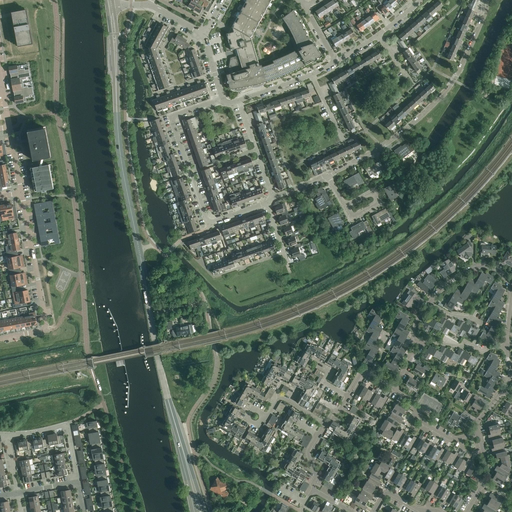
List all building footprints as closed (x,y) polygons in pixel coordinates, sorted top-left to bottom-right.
[(191,0),(191,1),(188,7),(194,10),(199,1),(197,0),(191,0)] [(200,13),(203,7),(203,6),(206,8),(209,3),(203,0),(199,0),(199,1),(194,10),(200,13)] [(226,79),(226,80),(226,82),(226,83),(226,84),(227,85),(227,86),(228,86),(228,87),(229,88),(229,90),(231,89),(232,90),(233,90),(234,90),(235,91),(236,91),(237,91),(238,91),(239,91),(240,91),(241,91),(242,91),(243,90),(244,90),(245,89),(246,89),(247,88),(248,88),(248,87),(249,86),(255,85),(256,85),(257,85),(258,85),(259,85),(260,85),(261,85),(262,84),(263,84),(264,83),(265,83),(265,82),(266,82),(267,81),(271,80),(273,80),(277,78),(279,78),(282,76),(284,75),(286,75),(288,74),(290,73),(291,72),(294,71),(296,70),(297,70),(299,68),(303,67),(306,65),(310,63),(314,61),(323,56),(322,55),(318,50),(314,43),(311,44),(308,37),(305,30),(304,30),(303,28),(304,27),(302,23),(300,23),(299,21),(300,20),(298,16),(296,17),(295,15),(296,14),(293,10),(284,17),(282,18),(286,24),(290,30),(293,36),(289,37),(292,44),(293,46),(295,51),(294,51),(290,53),(289,54),(285,56),(283,57),(281,58),(278,59),(275,60),(273,61),(273,63),(262,67),(262,65),(260,65),(259,63),(251,38),(254,32),(256,28),(258,24),(259,23),(271,0),(246,0),(232,27),(228,33),(226,34),(231,50),(236,49),(238,53),(238,56),(236,56),(232,57),(231,58),(230,58),(230,59),(229,67),(229,68),(230,68),(239,65),(241,64),(242,68),(245,67),(245,69),(238,72),(233,73),(232,71),(231,72),(230,72),(229,74),(228,74),(226,75),(227,77),(226,77),(226,78),(226,79)] [(339,6),(335,0),(333,0),(330,2),(334,9),(339,6)] [(384,5),(389,11),(393,7),(389,1),(384,5)] [(443,5),(439,1),(433,6),(437,11),(443,5)] [(334,9),(330,2),(325,5),(329,12),(334,9)] [(329,12),(325,5),(320,8),(324,15),(329,12)] [(380,9),(385,14),(389,11),(384,5),(380,9)] [(427,11),(432,16),(437,11),(433,6),(427,11)] [(316,12),(320,18),(324,15),(320,8),(316,12)] [(475,12),(474,11),(469,9),(466,16),(471,19),(475,12)] [(33,44),(27,10),(12,12),(18,47),(33,44)] [(422,16),(426,21),(432,16),(427,11),(422,16)] [(375,12),(370,16),(375,22),(379,18),(378,16),(375,13),(375,12)] [(366,19),(370,25),(375,22),(370,16),(366,19)] [(416,21),(420,26),(426,21),(422,16),(416,21)] [(462,23),(468,26),(471,19),(466,16),(462,23)] [(361,22),(365,28),(370,25),(366,19),(361,22)] [(410,26),(414,31),(420,26),(416,21),(410,26)] [(150,53),(146,55),(159,91),(173,85),(172,82),(169,83),(167,78),(170,77),(169,73),(166,74),(164,67),(167,66),(166,63),(163,64),(160,57),(163,56),(162,53),(159,54),(157,49),(160,44),(163,45),(164,42),(162,41),(165,34),(168,36),(169,33),(167,31),(169,27),(164,24),(164,25),(158,22),(145,46),(146,47),(149,48),(150,53)] [(356,26),(361,32),(365,28),(361,22),(356,26)] [(459,30),(465,33),(468,26),(462,23),(459,30)] [(404,31),(409,36),(414,31),(410,26),(404,31)] [(355,35),(352,29),(347,32),(350,38),(355,35)] [(456,37),(462,40),(465,33),(459,30),(456,37)] [(398,36),(400,38),(403,41),(409,36),(404,31),(398,36)] [(342,35),(346,41),(350,38),(347,32),(342,35)] [(173,36),(171,41),(178,45),(182,38),(177,35),(176,37),(173,36)] [(337,38),(341,44),(346,41),(342,35),(337,38)] [(453,44),(459,47),(462,40),(456,37),(453,44)] [(186,43),(187,40),(182,38),(178,45),(185,49),(190,45),(186,43)] [(332,41),(336,47),(341,44),(337,38),(332,41)] [(450,51),(456,54),(459,47),(453,44),(450,51)] [(192,50),(190,45),(185,49),(188,57),(196,54),(195,49),(192,50)] [(404,52),(403,52),(407,59),(413,55),(408,49),(404,52)] [(381,56),(378,51),(371,55),(375,60),(381,56)] [(447,59),(453,61),(456,54),(450,51),(447,59)] [(375,60),(371,55),(365,59),(368,64),(375,60)] [(411,65),(417,61),(413,55),(407,59),(411,65)] [(368,64),(365,59),(358,63),(361,68),(368,64)] [(416,72),(421,68),(417,61),(411,65),(416,72)] [(361,68),(358,63),(351,67),(355,72),(361,68)] [(11,77),(30,73),(29,69),(29,70),(25,70),(24,69),(21,70),(20,66),(9,68),(11,77)] [(356,74),(355,72),(351,67),(345,71),(348,76),(349,78),(356,74)] [(193,78),(204,75),(202,70),(194,72),(191,73),(193,78)] [(348,76),(345,71),(338,75),(342,80),(348,76)] [(13,86),(23,84),(22,80),(26,79),(26,78),(30,77),(30,73),(11,77),(13,86)] [(331,79),(333,81),(335,84),(342,80),(338,75),(331,79)] [(155,105),(157,112),(209,94),(206,87),(208,87),(206,81),(201,83),(200,80),(197,81),(198,84),(191,87),(190,84),(187,85),(187,88),(180,90),(179,87),(176,89),(177,91),(170,94),(169,91),(166,92),(167,95),(160,97),(159,95),(156,96),(157,99),(152,100),(154,106),(155,105)] [(14,94),(33,91),(32,87),(28,88),(28,87),(24,87),(23,84),(13,86),(14,94)] [(435,89),(431,84),(425,89),(429,94),(435,89)] [(311,96),(308,89),(301,92),(303,98),(311,96)] [(419,94),(424,99),(429,94),(425,89),(419,94)] [(16,103),(27,101),(26,101),(26,97),(30,97),(29,95),(33,95),(34,95),(33,91),(14,94),(16,103)] [(303,98),(301,92),(294,95),(296,101),(303,98)] [(334,95),(333,95),(336,102),(342,100),(339,93),(334,95)] [(414,99),(418,104),(424,99),(419,94),(414,99)] [(296,101),(294,95),(286,97),(289,103),(296,101)] [(289,103),(286,97),(279,100),(281,106),(289,103)] [(408,105),(412,109),(418,104),(414,99),(408,105)] [(281,106),(279,100),(271,102),(274,108),(281,106)] [(342,100),(336,102),(340,109),(346,107),(342,100)] [(274,108),(271,102),(265,105),(267,111),(274,108)] [(257,107),(258,110),(259,113),(260,113),(267,111),(265,105),(257,107)] [(402,110),(407,115),(412,109),(408,105),(402,110)] [(346,107),(340,109),(343,116),(349,114),(346,107)] [(396,115),(401,120),(407,115),(402,110),(396,115)] [(349,114),(343,116),(346,124),(352,121),(349,114)] [(391,120),(395,125),(401,120),(396,115),(391,120)] [(188,120),(188,118),(182,120),(183,122),(184,121),(185,124),(184,125),(185,129),(187,128),(188,131),(196,129),(199,128),(195,117),(188,120)] [(162,121),(159,122),(158,119),(150,122),(152,127),(163,123),(162,121)] [(385,125),(389,130),(395,125),(391,120),(385,125)] [(350,131),(355,128),(352,121),(346,124),(350,131)] [(257,124),(259,132),(265,130),(263,122),(257,124)] [(161,126),(164,125),(163,123),(152,127),(154,132),(162,129),(161,126)] [(46,128),(28,131),(33,161),(51,157),(46,128)] [(265,130),(259,132),(262,139),(268,137),(265,130)] [(164,136),(167,135),(167,133),(156,137),(157,142),(165,139),(164,136)] [(268,137),(262,139),(264,146),(270,144),(268,137)] [(241,148),(239,140),(238,138),(233,140),(236,150),(241,148)] [(244,138),(239,140),(241,148),(247,146),(244,138)] [(169,142),(167,143),(165,139),(157,142),(159,147),(170,143),(169,142)] [(236,150),(233,140),(228,141),(231,152),(236,150)] [(231,152),(228,141),(223,143),(226,153),(231,152)] [(362,147),(359,141),(352,145),(355,151),(362,147)] [(401,146),(394,151),(399,157),(395,159),(399,165),(401,163),(403,165),(401,167),(406,174),(408,172),(410,170),(406,164),(404,165),(402,162),(403,162),(401,159),(408,154),(415,149),(416,150),(418,148),(414,143),(411,145),(408,142),(401,147),(401,146)] [(168,146),(171,145),(170,143),(159,147),(156,148),(158,153),(169,149),(168,146)] [(226,153),(223,143),(217,145),(218,147),(221,155),(226,153)] [(270,144),(264,146),(267,153),(273,151),(270,144)] [(345,148),(348,154),(355,151),(352,145),(345,148)] [(213,149),(216,157),(221,155),(218,147),(213,149)] [(338,151),(341,157),(348,154),(345,148),(338,151)] [(174,154),(174,153),(173,152),(170,153),(169,149),(158,153),(160,159),(163,158),(163,157),(174,154)] [(273,151),(267,153),(269,161),(275,159),(273,151)] [(331,155),(334,160),(341,157),(338,151),(331,155)] [(174,155),(177,154),(176,152),(174,153),(174,154),(163,157),(163,158),(164,163),(167,162),(175,159),(174,155)] [(324,158),(327,164),(334,160),(331,155),(324,158)] [(254,167),(251,158),(246,160),(249,168),(254,167)] [(317,161),(320,167),(327,164),(324,158),(317,161)] [(200,167),(208,165),(206,159),(198,162),(200,167)] [(275,159),(269,161),(272,168),(278,166),(275,159)] [(244,173),(249,171),(249,168),(246,160),(241,162),(244,173)] [(310,164),(313,170),(320,167),(317,161),(310,164)] [(244,173),(241,162),(236,164),(238,172),(239,174),(244,173)] [(178,166),(181,165),(180,163),(169,167),(171,172),(179,169),(178,166)] [(377,164),(372,167),(372,166),(366,169),(371,178),(374,176),(373,175),(377,174),(376,172),(381,170),(384,176),(387,174),(382,166),(380,167),(379,167),(377,163),(377,164)] [(37,192),(54,189),(49,164),(33,168),(37,192)] [(278,166),(272,168),(274,175),(280,173),(278,166)] [(220,169),(224,180),(229,178),(228,176),(225,167),(220,169)] [(210,168),(201,171),(203,176),(211,174),(210,168)] [(173,177),(181,174),(179,169),(171,172),(173,177)] [(280,173),(274,175),(277,183),(283,180),(280,173)] [(352,186),(358,183),(355,178),(355,179),(353,180),(352,177),(350,178),(344,181),(348,188),(352,186)] [(182,178),(174,181),(174,180),(171,181),(173,187),(184,183),(182,178)] [(279,190),(286,188),(283,180),(277,183),(279,190)] [(188,185),(185,186),(184,183),(173,187),(175,192),(189,187),(188,185)] [(391,200),(397,196),(396,197),(393,191),(394,191),(391,185),(384,189),(385,188),(388,194),(387,194),(391,200)] [(186,190),(189,189),(189,187),(175,192),(177,197),(188,193),(186,190)] [(264,195),(261,187),(256,189),(259,197),(264,195)] [(320,196),(315,199),(317,203),(315,204),(319,210),(323,207),(324,208),(332,204),(324,190),(324,189),(318,193),(320,196)] [(243,203),(240,195),(240,192),(235,194),(238,204),(243,203)] [(192,196),(189,197),(188,193),(177,197),(178,202),(181,201),(189,198),(189,199),(192,198),(192,196)] [(229,196),(233,206),(238,204),(235,194),(229,196)] [(178,202),(176,203),(177,208),(188,205),(187,201),(190,200),(189,199),(189,198),(181,201),(178,202)] [(43,214),(49,212),(49,213),(54,212),(52,201),(34,205),(36,215),(43,214)] [(216,212),(226,209),(225,203),(222,204),(214,207),(216,212)] [(281,213),(282,216),(286,215),(288,214),(284,203),(280,205),(277,206),(275,207),(277,215),(281,213)] [(13,210),(12,204),(6,205),(8,218),(9,218),(17,216),(16,210),(13,210)] [(0,206),(2,216),(0,216),(0,219),(2,219),(3,220),(9,219),(9,218),(8,218),(6,205),(0,206)] [(188,205),(177,208),(179,213),(193,209),(192,207),(189,208),(188,205)] [(193,209),(179,213),(181,219),(184,218),(192,215),(191,211),(193,210),(193,209)] [(390,216),(386,209),(372,216),(377,225),(382,222),(382,220),(390,216)] [(45,224),(44,219),(55,217),(54,212),(49,213),(49,212),(43,214),(36,215),(38,225),(45,224)] [(262,213),(257,215),(260,223),(261,226),(266,224),(265,221),(262,213)] [(337,213),(329,218),(334,228),(336,227),(340,225),(339,223),(342,221),(341,220),(338,214),(337,213)] [(281,217),(278,218),(281,226),(285,224),(286,227),(291,225),(292,225),(294,224),(293,221),(291,222),(288,214),(286,215),(282,216),(281,216),(281,217)] [(184,218),(181,219),(183,224),(185,223),(196,219),(196,217),(193,218),(192,215),(184,218)] [(247,218),(250,227),(250,229),(255,227),(255,225),(252,217),(247,218)] [(194,222),(197,221),(196,219),(185,223),(187,228),(195,225),(194,222)] [(371,228),(366,221),(363,223),(363,221),(351,228),(352,231),(350,232),(354,239),(360,236),(358,233),(366,228),(368,232),(371,230),(371,228)] [(57,227),(56,222),(45,224),(38,225),(40,236),(47,234),(46,229),(57,227)] [(226,226),(229,234),(230,236),(235,234),(234,232),(231,224),(226,226)] [(189,233),(200,229),(200,228),(197,229),(195,225),(187,228),(189,233)] [(295,236),(300,234),(299,230),(293,232),(291,225),(286,227),(284,228),(286,236),(290,234),(291,237),(295,236)] [(226,226),(221,227),(225,238),(230,236),(229,234),(226,226)] [(218,228),(216,229),(217,232),(214,233),(217,241),(222,239),(218,228)] [(17,232),(10,234),(9,231),(3,232),(4,235),(6,235),(7,240),(18,238),(17,232)] [(210,231),(208,232),(212,243),(213,245),(218,244),(217,241),(214,233),(211,234),(210,231)] [(42,246),(49,245),(48,240),(59,238),(58,232),(47,234),(40,236),(42,246)] [(201,238),(200,235),(198,236),(202,247),(207,245),(204,237),(201,238)] [(294,245),(295,248),(298,247),(301,246),(300,243),(297,244),(295,236),(291,237),(290,238),(287,239),(290,247),(294,245)] [(187,243),(188,246),(189,245),(191,250),(196,248),(194,240),(187,243)] [(275,249),(272,241),(267,243),(270,251),(275,249)] [(472,250),(470,247),(472,246),(469,241),(466,243),(467,244),(457,251),(461,257),(464,255),(467,259),(472,255),(470,252),(472,250)] [(495,246),(491,245),(491,247),(485,246),(485,243),(481,243),(480,250),(481,250),(481,257),(484,257),(485,254),(488,254),(488,253),(491,253),(491,254),(495,255),(496,249),(494,249),(495,246)] [(10,255),(10,254),(10,252),(20,250),(19,244),(8,246),(9,252),(4,252),(5,256),(8,255),(10,255)] [(301,255),(298,247),(295,248),(294,249),(291,250),(294,258),(298,256),(299,259),(305,257),(304,254),(301,255)] [(511,254),(507,252),(501,263),(504,265),(505,263),(511,266),(511,254)] [(231,255),(232,258),(234,263),(239,262),(236,253),(231,255)] [(8,258),(9,264),(22,261),(21,255),(15,257),(14,254),(10,254),(10,255),(8,255),(8,258)] [(235,266),(234,263),(232,258),(227,260),(230,268),(235,266)] [(450,259),(440,264),(444,270),(440,272),(444,278),(447,276),(447,275),(456,270),(450,259)] [(230,268),(227,260),(222,262),(225,270),(230,268)] [(10,270),(10,269),(11,272),(14,272),(13,269),(23,267),(22,261),(9,264),(10,270)] [(225,270),(222,262),(217,263),(220,272),(225,270)] [(211,265),(214,273),(220,272),(217,263),(211,265)] [(11,275),(12,281),(25,279),(24,273),(18,274),(17,271),(14,272),(11,272),(11,275)] [(485,280),(491,284),(493,279),(494,277),(487,273),(486,275),(482,272),(474,286),(473,286),(479,290),(485,280)] [(420,281),(417,284),(420,287),(419,287),(425,292),(425,291),(428,294),(434,287),(432,286),(436,281),(432,277),(429,274),(424,280),(425,281),(422,284),(420,281)] [(16,286),(26,284),(25,279),(12,281),(13,287),(14,290),(17,289),(16,286)] [(497,304),(505,290),(501,288),(502,286),(495,282),(494,284),(494,283),(491,288),(496,291),(491,301),(497,304)] [(468,283),(460,296),(460,297),(466,300),(471,291),(477,294),(479,290),(473,286),(474,286),(468,283)] [(14,290),(15,292),(16,298),(29,296),(28,290),(17,292),(17,289),(14,290)] [(410,290),(407,294),(408,295),(402,303),(407,307),(409,304),(411,305),(412,303),(413,303),(418,306),(422,300),(417,296),(410,290)] [(460,296),(454,293),(445,308),(451,311),(457,301),(463,305),(466,300),(460,297),(460,296)] [(19,304),(30,302),(29,296),(16,298),(17,307),(20,307),(19,304)] [(494,321),(495,321),(503,307),(497,304),(491,301),(488,305),(494,309),(489,318),(494,321)] [(375,330),(383,316),(379,314),(380,312),(373,308),(372,309),(371,309),(369,314),(374,317),(369,326),(375,330)] [(410,319),(406,317),(407,315),(399,311),(398,312),(395,317),(401,320),(396,329),(402,333),(410,319)] [(443,326),(430,317),(427,321),(426,320),(421,328),(423,329),(427,332),(431,326),(440,331),(444,326),(443,326)] [(492,339),(492,338),(500,325),(495,321),(494,321),(489,318),(486,322),(492,326),(486,335),(492,339)] [(461,328),(447,320),(443,326),(444,326),(440,331),(445,334),(448,328),(457,334),(461,328)] [(465,331),(475,337),(479,331),(464,322),(461,328),(457,334),(462,337),(465,331)] [(177,329),(172,330),(174,337),(178,336),(184,335),(182,324),(181,324),(181,327),(177,328),(177,329)] [(183,324),(182,324),(184,335),(190,334),(194,333),(192,324),(188,325),(184,326),(183,324)] [(366,331),(372,334),(367,344),(372,347),(373,347),(381,333),(375,330),(369,326),(366,331)] [(393,334),(399,337),(393,347),(399,350),(407,336),(402,333),(396,329),(393,334)] [(486,335),(482,333),(480,337),(488,342),(487,343),(491,345),(494,339),(492,338),(492,339),(486,335)] [(311,342),(308,340),(307,342),(310,344),(309,345),(312,354),(313,355),(318,348),(311,343),(311,342)] [(307,344),(303,351),(311,356),(312,354),(309,345),(310,344),(307,342),(306,343),(307,344)] [(364,348),(370,351),(363,362),(369,365),(378,350),(373,347),(372,347),(367,344),(364,348)] [(323,351),(324,350),(319,346),(318,348),(313,355),(318,358),(323,351)] [(444,354),(443,354),(430,346),(427,350),(426,349),(421,356),(423,357),(427,360),(431,354),(440,360),(444,354)] [(390,351),(396,355),(391,364),(387,361),(384,366),(392,371),(391,372),(395,374),(399,368),(397,367),(405,353),(399,350),(393,347),(390,351)] [(461,356),(447,348),(443,354),(444,354),(440,360),(445,363),(448,357),(457,362),(461,356)] [(299,356),(300,357),(308,361),(311,356),(303,351),(302,351),(299,356)] [(327,353),(323,351),(318,358),(324,362),(327,356),(328,356),(330,353),(328,352),(327,353)] [(462,365),(465,359),(475,365),(479,359),(464,351),(461,356),(457,362),(462,365)] [(486,359),(492,362),(487,371),(493,375),(501,361),(497,358),(498,357),(490,352),(489,354),(486,359)] [(326,360),(324,364),(327,365),(327,364),(332,366),(336,358),(337,357),(338,356),(332,353),(331,355),(327,361),(326,360)] [(117,355),(115,356),(116,365),(119,366),(122,365),(123,364),(122,355),(120,354),(117,355)] [(303,366),(302,367),(306,369),(307,366),(305,365),(308,361),(300,357),(297,362),(303,366)] [(337,357),(336,358),(332,366),(337,369),(341,361),(342,361),(342,360),(337,357)] [(353,366),(350,364),(350,363),(343,359),(342,360),(342,361),(341,361),(337,369),(338,370),(348,368),(349,366),(352,368),(353,366)] [(267,369),(266,370),(275,375),(276,374),(274,365),(272,364),(274,361),(272,360),(271,362),(268,367),(267,369)] [(274,361),(272,364),(274,365),(276,374),(278,375),(282,367),(283,366),(280,364),(280,366),(275,363),(275,361),(274,361)] [(428,371),(429,368),(424,365),(423,368),(417,364),(413,371),(421,376),(425,369),(428,371)] [(283,366),(282,367),(278,375),(283,378),(287,370),(288,369),(283,366)] [(345,376),(350,369),(351,370),(352,368),(349,366),(348,368),(338,370),(338,372),(345,376)] [(294,373),(292,371),(291,370),(290,370),(288,369),(287,370),(283,378),(288,381),(291,375),(293,376),(294,373)] [(266,370),(263,376),(264,376),(272,381),(275,375),(266,370)] [(485,396),(489,399),(492,393),(490,392),(499,378),(493,375),(487,371),(484,376),(490,379),(484,388),(480,386),(478,390),(485,395),(485,396)] [(342,382),(343,382),(347,377),(345,376),(338,372),(334,377),(342,381),(342,382)] [(441,387),(446,379),(436,373),(431,381),(441,387)] [(289,383),(291,385),(292,383),(296,386),(301,378),(296,375),(292,381),(291,380),(289,383)] [(264,376),(261,381),(269,386),(272,381),(264,376)] [(307,380),(301,377),(301,378),(296,386),(301,389),(306,381),(307,380)] [(331,382),(337,386),(337,387),(340,389),(341,386),(340,386),(342,382),(342,381),(334,377),(331,382)] [(405,384),(414,389),(414,388),(417,390),(423,380),(417,377),(415,381),(410,377),(405,384)] [(306,381),(301,389),(303,390),(312,387),(313,386),(316,388),(317,387),(317,386),(314,384),(315,383),(307,379),(307,380),(306,381)] [(462,384),(455,380),(451,388),(457,392),(454,398),(456,399),(460,394),(460,392),(458,391),(462,384)] [(256,388),(248,384),(249,383),(246,381),(245,382),(248,384),(247,386),(249,395),(251,396),(256,388)] [(245,385),(241,392),(249,397),(249,395),(247,386),(248,384),(245,382),(244,384),(245,385)] [(354,399),(357,400),(359,396),(363,398),(368,389),(365,387),(366,385),(363,383),(354,399)] [(310,396),(314,389),(315,389),(316,388),(313,386),(312,387),(303,390),(302,391),(310,396)] [(261,391),(262,390),(256,387),(256,388),(251,396),(256,399),(261,391)] [(366,400),(367,400),(369,401),(376,390),(373,389),(371,391),(368,389),(363,398),(366,400)] [(372,403),(371,403),(375,405),(380,396),(377,394),(378,392),(376,390),(369,401),(372,403)] [(462,396),(460,394),(456,399),(459,401),(460,398),(467,402),(472,394),(465,390),(462,396)] [(241,392),(240,391),(236,397),(238,397),(245,402),(249,397),(241,392)] [(266,394),(261,391),(256,399),(262,402),(263,400),(264,398),(265,396),(266,394)] [(307,401),(308,402),(311,397),(310,396),(302,391),(299,397),(307,401)] [(480,398),(475,395),(473,398),(476,399),(472,406),(480,411),(484,404),(479,401),(480,398)] [(378,407),(379,407),(381,408),(388,397),(385,396),(383,398),(380,396),(375,405),(378,407)] [(238,397),(235,401),(234,401),(233,403),(236,405),(236,404),(242,407),(245,402),(238,397)] [(301,407),(304,408),(306,406),(304,405),(307,401),(299,397),(296,402),(302,405),(301,407)] [(405,410),(407,412),(409,409),(398,402),(396,405),(396,404),(394,408),(403,413),(405,410)] [(501,412),(507,415),(507,414),(511,416),(511,405),(507,402),(501,412)] [(240,408),(239,410),(233,406),(230,411),(237,416),(240,412),(241,413),(243,410),(240,408)] [(299,414),(293,410),(294,409),(291,407),(290,410),(289,410),(288,411),(288,412),(287,414),(296,419),(299,414)] [(403,418),(401,417),(403,413),(394,408),(391,412),(392,412),(391,414),(402,421),(403,418)] [(230,411),(228,410),(225,416),(226,417),(226,416),(234,421),(237,416),(230,411)] [(454,412),(448,422),(452,424),(451,425),(454,427),(455,425),(457,427),(458,425),(461,427),(463,423),(465,424),(467,420),(468,417),(462,413),(460,416),(454,412)] [(284,419),(285,420),(293,424),(296,419),(287,414),(284,419)] [(392,423),(396,426),(398,422),(400,424),(402,421),(391,414),(389,417),(389,416),(387,420),(386,420),(392,423)] [(226,416),(226,417),(222,424),(221,423),(220,425),(223,427),(224,425),(233,423),(234,421),(226,416)] [(357,426),(359,422),(360,422),(362,420),(359,418),(358,419),(352,416),(349,421),(357,426)] [(394,434),(394,433),(388,430),(392,423),(386,420),(387,420),(385,419),(380,429),(382,430),(383,432),(381,434),(391,440),(391,439),(394,434)] [(285,420),(281,427),(280,426),(278,430),(281,432),(282,430),(283,428),(292,426),(293,424),(285,420)] [(96,421),(85,423),(86,428),(89,428),(89,431),(98,429),(96,421)] [(326,429),(327,430),(329,431),(329,429),(333,432),(334,432),(338,424),(333,421),(329,427),(328,426),(326,429)] [(354,431),(355,432),(358,426),(357,426),(349,421),(346,426),(354,431)] [(499,424),(498,424),(497,421),(485,425),(486,428),(489,427),(490,431),(500,428),(499,424)] [(223,427),(230,431),(235,424),(233,423),(224,425),(223,427),(220,425),(219,426),(222,428),(223,427)] [(230,431),(229,432),(235,436),(240,427),(235,424),(230,431)] [(333,432),(333,433),(338,436),(339,435),(343,427),(338,424),(334,432),(333,432)] [(273,437),(276,431),(269,428),(270,427),(267,425),(266,427),(267,428),(265,432),(273,437)] [(282,430),(289,435),(294,427),(292,426),(283,428),(282,430)] [(349,442),(351,439),(349,438),(354,431),(346,426),(345,428),(347,437),(349,438),(347,441),(349,442)] [(240,439),(241,439),(243,436),(242,436),(245,430),(240,427),(235,436),(234,437),(239,440),(240,439)] [(289,435),(288,436),(294,439),(299,430),(294,427),(289,435)] [(339,435),(346,439),(345,440),(347,441),(349,438),(347,437),(345,428),(343,427),(339,435)] [(500,432),(501,432),(500,428),(490,431),(491,435),(488,435),(489,438),(501,435),(500,432)] [(90,433),(87,434),(88,439),(90,439),(99,437),(98,429),(89,431),(90,433)] [(247,432),(248,433),(244,439),(249,442),(249,443),(254,435),(250,432),(251,431),(249,429),(247,432)] [(401,429),(400,432),(397,429),(394,433),(394,434),(391,439),(395,441),(395,440),(398,442),(404,431),(401,429)] [(303,435),(304,433),(299,430),(294,439),(299,442),(300,440),(303,435)] [(400,443),(400,444),(403,446),(409,437),(405,435),(407,432),(404,431),(398,442),(400,443)] [(269,442),(271,443),(274,437),(273,437),(265,432),(262,437),(270,442),(269,442)] [(59,444),(62,443),(60,435),(57,436),(57,434),(52,435),(54,445),(59,444)] [(50,445),(50,446),(54,445),(52,435),(48,435),(48,438),(45,438),(45,439),(47,446),(50,445)] [(249,442),(249,444),(254,447),(255,446),(259,438),(254,435),(249,443),(249,442)] [(421,440),(423,437),(420,435),(414,446),(416,448),(416,449),(419,451),(425,441),(421,440)] [(502,438),(501,435),(489,438),(489,441),(492,441),(493,444),(503,442),(502,438)] [(407,448),(407,447),(410,449),(416,438),(414,436),(412,439),(409,437),(403,446),(407,448)] [(47,447),(47,446),(45,439),(43,440),(42,437),(38,438),(39,448),(44,448),(44,447),(47,447)] [(90,439),(91,444),(92,444),(92,447),(101,445),(99,437),(90,439)] [(262,437),(261,439),(263,448),(262,450),(265,452),(266,450),(271,443),(269,442),(270,442),(262,437)] [(35,449),(39,448),(38,438),(33,439),(33,442),(31,442),(30,442),(32,449),(31,449),(32,450),(35,449)] [(255,446),(262,450),(261,451),(265,453),(265,452),(262,450),(263,448),(261,439),(259,438),(255,446)] [(29,449),(31,449),(32,449),(30,442),(31,442),(31,441),(27,442),(27,439),(22,440),(24,450),(29,449)] [(20,451),(24,450),(22,440),(18,441),(18,443),(15,444),(17,452),(20,451)] [(430,441),(428,443),(425,441),(419,451),(423,453),(423,452),(426,454),(432,443),(430,441)] [(504,446),(505,446),(503,442),(493,444),(494,448),(491,449),(492,452),(504,449),(504,446)] [(426,454),(425,456),(427,457),(427,458),(430,460),(431,458),(437,449),(434,447),(435,444),(432,443),(426,454)] [(93,449),(92,450),(93,455),(102,453),(101,445),(92,447),(93,449)] [(440,457),(439,459),(442,461),(442,460),(446,461),(451,452),(448,450),(449,448),(446,446),(444,450),(440,457)] [(444,450),(442,448),(440,451),(437,449),(431,458),(435,460),(435,459),(438,461),(440,457),(444,450)] [(292,455),(299,459),(302,455),(303,456),(304,453),(300,451),(299,452),(295,449),(292,455)] [(321,453),(317,459),(323,462),(327,454),(328,453),(324,450),(323,450),(322,449),(320,452),(321,453)] [(507,455),(506,451),(505,451),(504,449),(492,452),(493,455),(496,454),(497,458),(501,457),(507,455)] [(456,452),(454,454),(451,452),(446,462),(449,464),(450,463),(452,464),(458,453),(456,452)] [(94,460),(95,460),(95,462),(104,461),(102,453),(93,455),(94,460)] [(328,453),(327,454),(323,462),(328,465),(333,457),(333,456),(328,453)] [(460,457),(461,455),(458,453),(452,464),(454,466),(454,467),(458,469),(463,459),(460,457)] [(292,455),(290,454),(287,459),(288,460),(296,464),(299,459),(292,455)] [(509,467),(510,466),(511,465),(508,455),(507,455),(501,457),(503,464),(502,464),(509,467)] [(340,461),(333,457),(328,465),(330,466),(339,463),(340,464),(342,461),(341,460),(340,461)] [(468,459),(466,461),(463,459),(458,469),(461,471),(462,470),(464,471),(470,460),(468,459)] [(288,460),(284,467),(283,466),(282,468),(285,470),(286,468),(295,466),(296,464),(288,460)] [(470,476),(475,467),(472,465),(473,462),(470,460),(464,471),(467,473),(466,474),(470,476)] [(96,465),(95,465),(96,471),(105,469),(104,461),(95,462),(96,465)] [(342,465),(344,462),(342,461),(340,464),(339,463),(330,466),(329,467),(336,472),(341,465),(342,465)] [(390,468),(391,467),(381,461),(380,463),(379,464),(378,464),(376,463),(370,472),(371,473),(377,476),(381,469),(387,473),(390,468)] [(497,465),(496,468),(510,476),(511,474),(509,472),(511,469),(509,467),(502,464),(503,464),(502,463),(500,467),(497,465)] [(282,468),(281,470),(284,472),(291,477),(291,476),(292,475),(297,467),(295,466),(286,468),(285,470),(282,468)] [(292,475),(291,476),(297,479),(298,478),(302,470),(297,467),(292,475)] [(338,473),(336,472),(329,467),(326,473),(333,477),(335,478),(338,473)] [(385,477),(387,478),(388,479),(387,481),(389,483),(396,472),(393,471),(394,470),(390,468),(387,473),(385,477)] [(494,471),(496,472),(494,475),(504,481),(506,482),(510,476),(496,468),(494,471)] [(97,476),(98,476),(98,478),(107,477),(105,469),(96,471),(97,476)] [(297,479),(296,480),(302,483),(302,482),(303,483),(304,482),(305,480),(304,479),(307,473),(302,470),(298,478),(297,479)] [(399,473),(398,474),(396,472),(389,483),(392,485),(393,482),(397,484),(402,475),(399,473)] [(322,476),(320,478),(324,480),(324,479),(326,480),(329,482),(330,482),(333,477),(326,473),(323,477),(322,476)] [(379,481),(381,478),(377,476),(371,473),(369,476),(370,477),(369,479),(380,485),(381,483),(379,481)] [(405,478),(406,477),(402,475),(397,484),(400,486),(399,489),(401,490),(408,479),(405,478)] [(490,477),(489,478),(488,480),(503,488),(504,486),(502,484),(504,481),(494,475),(492,479),(490,477)] [(99,481),(98,481),(99,487),(108,485),(107,477),(98,478),(99,481)] [(217,477),(217,478),(210,489),(225,499),(229,492),(226,490),(230,485),(217,477)] [(427,479),(421,490),(424,492),(425,489),(428,491),(434,482),(430,480),(431,478),(429,477),(427,479)] [(376,487),(378,488),(380,485),(369,479),(367,482),(366,481),(364,485),(374,490),(376,487)] [(404,492),(406,489),(409,491),(414,482),(411,480),(410,481),(408,479),(401,490),(404,492)] [(411,496),(414,497),(421,484),(419,482),(418,484),(414,482),(409,491),(412,493),(411,496)] [(432,493),(430,496),(433,497),(439,486),(437,485),(437,484),(434,482),(428,491),(432,493)] [(99,487),(96,487),(97,492),(100,492),(101,492),(101,494),(110,493),(108,485),(99,487)] [(374,495),(372,493),(374,490),(364,485),(362,488),(363,489),(362,491),(372,498),(374,495)] [(436,499),(437,496),(440,498),(446,489),(442,487),(442,488),(439,486),(433,497),(436,499)] [(61,491),(62,497),(71,496),(70,490),(68,490),(67,488),(69,488),(61,489),(62,491),(61,491)] [(444,500),(442,503),(445,504),(451,493),(449,492),(449,491),(446,489),(440,498),(444,500)] [(368,499),(371,500),(372,498),(362,491),(360,494),(359,493),(357,497),(367,502),(368,499)] [(102,497),(101,497),(102,502),(111,501),(110,493),(101,494),(102,497)] [(448,506),(449,503),(453,505),(458,496),(454,494),(454,495),(451,493),(445,504),(448,506)] [(31,495),(32,495),(33,497),(29,497),(30,503),(39,501),(38,496),(37,496),(37,494),(31,495)] [(488,497),(491,498),(489,501),(498,507),(500,503),(499,503),(501,500),(490,494),(488,497)] [(461,499),(461,498),(458,496),(453,505),(456,507),(454,510),(457,511),(464,500),(461,499)] [(367,507),(365,506),(367,502),(357,497),(355,500),(356,501),(354,503),(365,510),(367,507)] [(5,502),(4,500),(6,500),(6,499),(0,500),(0,502),(0,503),(0,502),(0,505),(1,508),(9,507),(8,501),(5,502)] [(111,501),(102,502),(100,503),(101,508),(104,507),(104,510),(113,509),(111,501)] [(315,501),(310,509),(315,511),(317,511),(318,510),(321,511),(320,511),(323,509),(320,507),(321,505),(315,501)] [(487,505),(485,503),(483,506),(493,511),(494,511),(495,510),(496,510),(498,507),(489,501),(487,505)]
